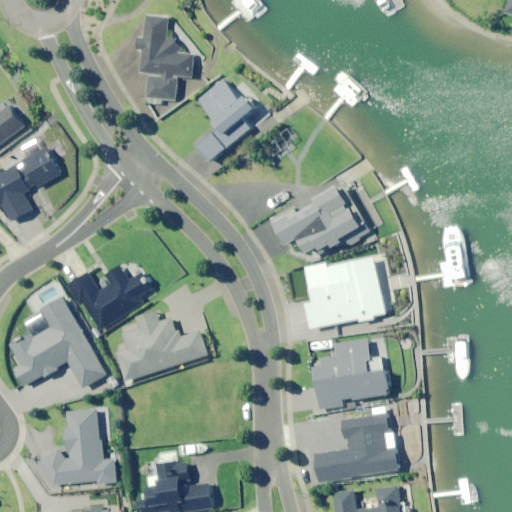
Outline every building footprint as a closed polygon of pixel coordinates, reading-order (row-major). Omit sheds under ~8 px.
[(149,36),(142,35),(140,52),(147,53),(146,73),(153,74),(150,104),(165,105),(166,100),(180,101),(182,76),(198,78),(200,55),(189,54),(172,33),(173,17),(151,15),(149,36)] [(249,120),(264,109),(245,84),(237,90),(228,78),(202,98),(223,124),(199,143),(213,161),(256,129),(249,120)] [(0,113),(0,147),(29,127),(13,104),(0,113)] [(299,142),(289,127),(266,144),(276,158),(299,142)] [(64,174),(50,149),(0,176),(0,211),(8,207),(16,222),(35,211),(26,195),(64,174)] [(304,240),(313,255),(322,250),(325,255),(338,248),(340,252),(371,234),(343,186),(280,223),(293,246),(304,240)] [(132,280),(123,266),(108,276),(113,285),(104,291),(92,272),(71,286),(84,305),(87,303),(104,330),(148,303),(144,296),(155,289),(144,272),(132,280)] [(29,324),(35,335),(14,346),(21,358),(14,361),(29,386),(47,376),(48,379),(62,371),(60,368),(72,362),(87,388),(110,375),(65,297),(44,309),(47,313),(29,324)] [(162,323),(159,312),(140,318),(144,329),(127,334),(131,349),(121,353),(130,381),(212,355),(205,331),(183,338),(176,318),(162,323)] [(392,370),(388,371),(386,357),(375,358),(372,339),(340,344),(343,356),(317,361),(326,410),(348,406),(347,402),(396,394),(392,370)] [(56,452),(57,482),(101,481),(101,484),(121,483),(121,456),(104,456),(102,409),(70,410),(71,451),(56,452)] [(212,442),(200,442),(200,453),(212,453),(212,442)] [(194,478),(190,459),(160,465),(164,486),(149,488),(150,499),(141,500),(143,511),(185,511),(218,506),(214,483),(195,487),(194,478)] [(404,511),(401,487),(381,490),(383,508),(363,510),(361,491),(338,494),(340,511),(404,511)]
